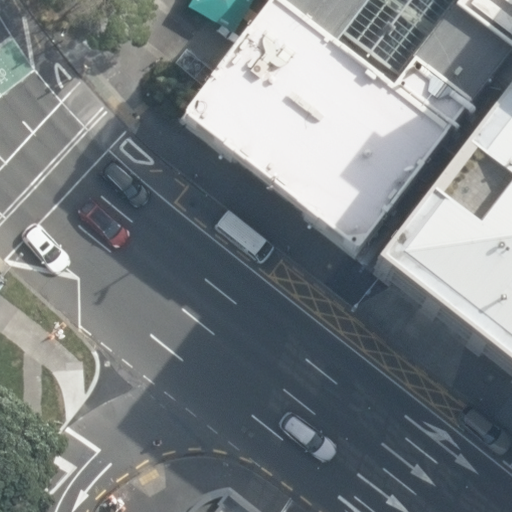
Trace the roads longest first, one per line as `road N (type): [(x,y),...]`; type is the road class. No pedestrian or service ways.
road 1 (primary): [(0,115),(60,181),(305,393)]
road 2 (residential): [(74,511),(103,467),(185,420),(305,393)]
road 3 (primary): [(305,393),(456,511)]
